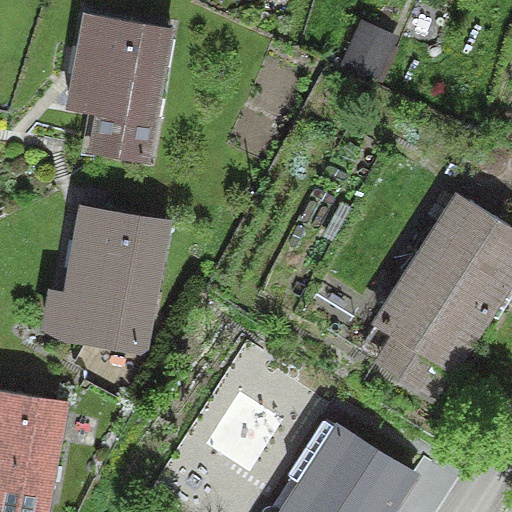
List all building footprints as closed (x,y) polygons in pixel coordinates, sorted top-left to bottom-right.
[(185,30),(78,16),(64,119),(89,122),(82,167),(165,178),(185,30)] [(511,229),(446,187),(343,349),(446,414),(511,310),(511,229)] [(182,230),(70,214),(54,325),(166,341),(182,230)] [(49,511),(66,402),(0,392),(0,511),(49,511)] [(398,511),(418,482),(330,422),(268,511),(398,511)]
